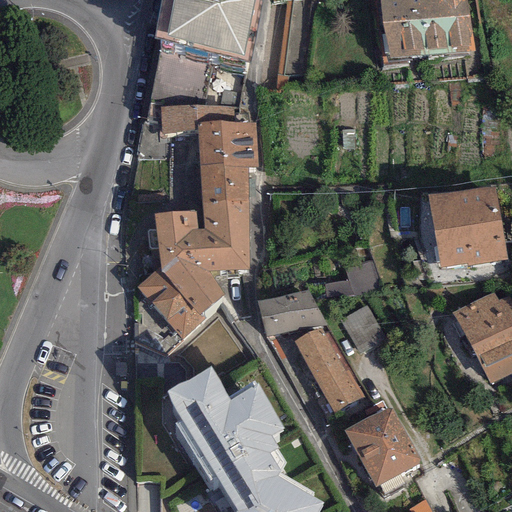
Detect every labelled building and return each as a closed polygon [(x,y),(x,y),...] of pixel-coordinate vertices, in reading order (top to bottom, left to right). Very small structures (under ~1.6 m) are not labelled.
[(228,0),(173,0),(159,72),(240,88),(251,30),(224,25),(228,0)] [(369,8),(380,75),(470,60),(460,0),(406,0),(407,2),(369,8)] [(257,133),(236,135),(235,115),(162,120),(164,143),(202,140),(209,242),(201,242),(199,225),(156,228),(159,282),(140,298),(182,347),(229,307),(209,283),(252,280),(245,177),(260,176),(257,133)] [(491,200),(423,211),(434,276),(501,265),(491,200)] [(511,310),(504,295),(449,324),(487,396),(511,382),(511,310)] [(311,300),(260,312),(267,343),(327,329),(311,300)] [(368,309),(342,324),(361,357),(387,342),(368,309)] [(332,424),(360,408),(318,337),(290,353),(332,424)] [(303,511),(279,497),(284,493),(274,476),(282,470),(275,458),(287,451),(262,408),(235,424),(216,393),(208,398),(161,399),(162,426),(214,511),(303,511)] [(398,417),(349,443),(378,497),(427,472),(398,417)]
